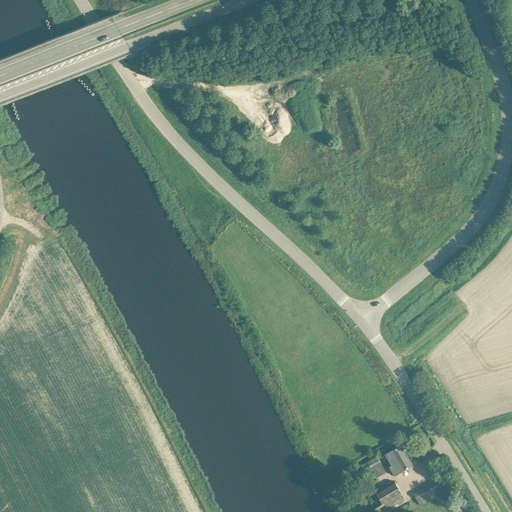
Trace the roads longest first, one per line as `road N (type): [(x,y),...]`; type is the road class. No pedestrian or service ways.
road 1 (unclassified): [(361,318),(171,136),(79,0)]
road 2 (unclassified): [(361,318),(471,227),(499,177),(508,110),(470,0)]
road 3 (unclassified): [(0,96),(250,0)]
road 4 (unclassified): [(484,511),(361,318)]
road 5 (secondary): [(0,75),(192,0)]
